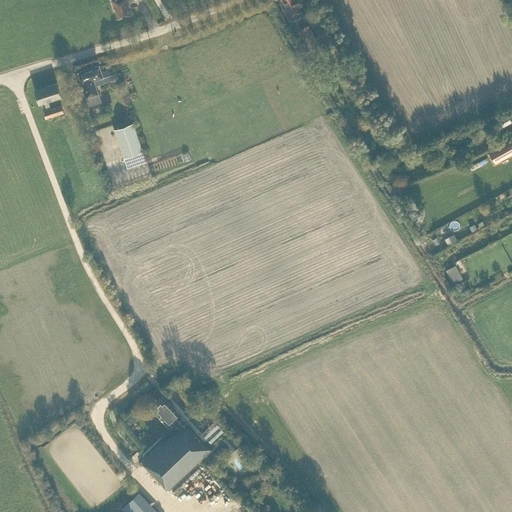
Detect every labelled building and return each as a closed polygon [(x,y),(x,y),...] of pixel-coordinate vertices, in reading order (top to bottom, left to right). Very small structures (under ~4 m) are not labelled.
[(111,0),(114,8),(115,8),(118,18),(131,14),(128,4),(129,3),(127,0),(111,0)] [(303,0),(282,0),(287,8),(284,10),(287,17),(298,12),(298,13),(301,11),(299,7),(305,3),(303,0)] [(312,31),(308,25),(299,30),(303,36),(312,52),(321,47),(312,31)] [(99,65),(77,72),(86,98),(88,105),(101,101),(98,93),(94,81),(102,78),(99,65)] [(61,105),(50,109),(48,101),(60,97),(56,83),(34,90),(39,104),(44,103),(47,110),(43,111),(46,119),(60,115),(61,119),(65,117),(61,105)] [(499,129),(511,122),(508,116),(496,122),(499,129)] [(143,151),(134,124),(133,122),(113,129),(123,158),(143,151)] [(495,164),(511,154),(511,144),(510,141),(489,153),(495,164)] [(479,168),(489,164),(487,158),(477,162),(479,168)] [(454,234),(444,238),(448,245),(457,240),(454,234)] [(461,278),(455,265),(446,270),(452,282),(461,278)] [(168,491),(192,469),(212,449),(187,422),(186,423),(179,416),(180,415),(164,398),(153,409),(169,426),(172,423),(176,428),(140,462),(168,491)] [(227,434),(219,441),(230,453),(238,446),(227,434)] [(269,482),(273,478),(267,472),(263,476),(269,482)]
